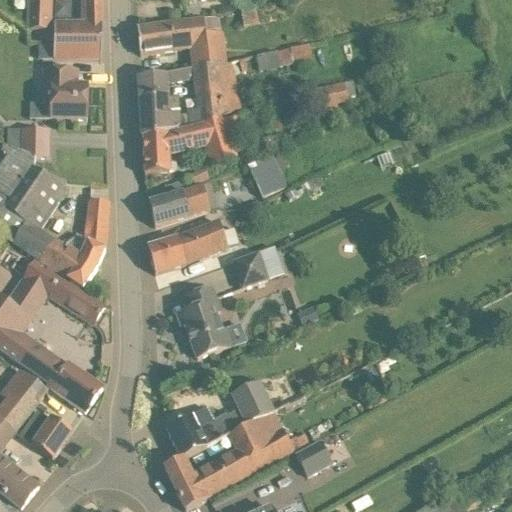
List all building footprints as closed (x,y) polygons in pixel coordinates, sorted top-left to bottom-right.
[(25,0),(24,33),(36,33),(36,45),(39,45),(54,45),(53,63),(101,63),(101,26),(102,26),(101,0),(25,0)] [(243,28),(259,25),(256,7),(240,10),(243,28)] [(191,51),(193,70),(227,67),(223,36),(206,38),(204,22),(136,30),(139,57),(191,51)] [(39,62),(53,63),(54,45),(39,45),(39,62)] [(309,48),(276,54),(278,69),(293,66),(293,70),(312,66),(309,48)] [(227,67),(193,70),(168,76),(139,81),(142,141),(143,141),(178,133),(200,128),(199,126),(235,120),(241,118),(239,96),(235,97),(232,66),(227,67)] [(35,106),(35,122),(53,122),(88,122),(89,88),(78,88),(78,72),(46,72),(45,106),(35,106)] [(304,87),(306,95),(318,91),(315,84),(304,87)] [(335,109),(335,107),(347,103),(341,84),(318,91),(306,95),(304,96),(310,117),(335,109)] [(370,86),(357,89),(359,98),(373,94),(370,86)] [(170,160),(205,151),(211,170),(237,163),(231,141),(241,139),(235,120),(199,126),(200,128),(178,133),(143,141),(144,179),(170,178),(170,160)] [(21,155),(35,161),(49,161),(49,134),(21,133),(21,155)] [(11,152),(0,167),(0,239),(11,247),(33,262),(81,294),(96,273),(103,255),(109,207),(87,205),(84,239),(76,237),(74,240),(65,248),(43,231),(58,209),(67,186),(49,182),(34,172),(35,161),(21,155),(15,152),(11,151),(11,152)] [(246,167),(262,201),(287,190),(272,157),(246,167)] [(195,188),(210,182),(206,171),(191,177),(195,188)] [(203,189),(147,205),(153,230),(210,214),(203,189)] [(296,195),(295,193),(287,197),(290,203),(298,199),(296,195)] [(186,268),(228,252),(219,225),(178,241),(147,250),(155,277),(186,268)] [(240,293),(266,284),(257,257),(230,266),(240,293)] [(21,280),(21,281),(49,299),(92,328),(94,325),(104,309),(81,294),(33,262),(21,280)] [(23,336),(49,299),(21,281),(4,306),(0,303),(0,356),(0,357),(51,393),(85,416),(101,391),(99,389),(23,336)] [(197,362),(242,346),(241,345),(234,347),(219,305),(215,291),(184,301),(188,314),(177,318),(178,319),(181,317),(197,362)] [(314,310),(297,317),(302,329),(319,322),(314,310)] [(71,436),(36,412),(48,395),(19,374),(0,397),(0,400),(5,404),(0,409),(0,424),(17,439),(30,449),(52,463),(71,436)] [(165,432),(180,463),(184,461),(209,448),(227,439),(274,415),(260,385),(231,398),(239,412),(227,418),(226,416),(213,423),(206,411),(165,432)] [(189,511),(207,503),(309,447),(304,437),(289,445),(274,415),(227,439),(235,456),(192,478),(184,461),(180,463),(163,471),(172,491),(184,511),(189,511)] [(0,495),(20,511),(37,490),(1,460),(17,439),(0,424),(0,495)] [(320,444),(295,458),(308,482),(333,468),(320,444)] [(499,474),(454,498),(462,511),(471,511),(509,490),(503,480),(509,476),(503,466),(496,470),(499,474)] [(452,495),(423,511),(462,511),(454,498),(452,495)]
